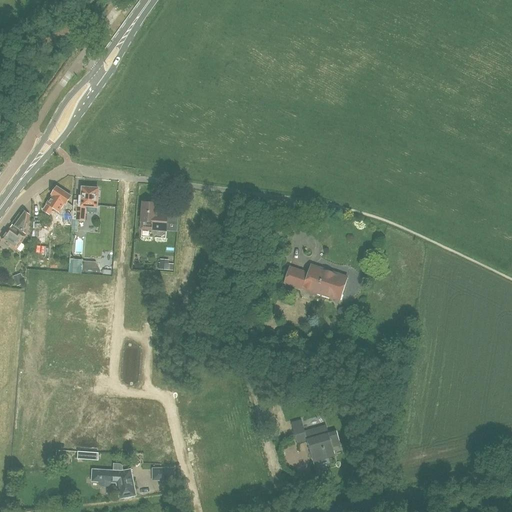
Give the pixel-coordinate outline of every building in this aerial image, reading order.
[(71,197),(57,187),(52,195),(53,195),(43,211),(50,215),(54,208),(60,212),(60,213),(66,217),(73,207),(67,203),(71,197)] [(72,231),(78,232),(79,220),(85,221),(86,207),(89,207),(88,212),(96,212),(98,189),(83,188),(82,197),(81,197),(80,201),(74,200),(72,231)] [(151,201),(151,203),(143,203),(141,229),(166,231),(167,216),(157,215),(157,211),(156,211),(156,207),(157,207),(158,201),(151,201)] [(23,210),(13,224),(13,225),(10,229),(18,234),(19,232),(24,236),(25,234),(29,215),(23,210)] [(16,250),(22,242),(25,237),(24,236),(19,232),(18,234),(10,229),(2,240),(16,250)] [(83,261),(70,260),(69,273),(72,273),(82,274),(83,263),(83,261)] [(42,264),(28,262),(26,282),(39,284),(42,264)] [(83,263),(82,274),(95,275),(96,264),(83,263)] [(301,288),(339,301),(347,278),(334,273),(334,275),(310,267),(308,274),(289,267),(284,283),(301,289),(301,288)] [(24,284),(20,274),(13,277),(17,286),(24,284)] [(68,294),(66,310),(98,312),(100,296),(68,294)] [(62,326),(61,341),(64,341),(68,341),(68,344),(66,344),(66,345),(67,345),(67,359),(65,359),(76,360),(76,361),(77,362),(77,361),(82,361),(82,362),(83,362),(83,361),(92,361),(91,361),(92,347),(93,347),(93,346),(81,345),(82,338),(73,338),(74,328),(74,327),(65,326),(62,326)] [(48,375),(47,388),(61,389),(62,389),(63,376),(62,376),(48,375)] [(231,379),(220,382),(229,413),(240,410),(231,379)] [(52,396),(51,412),(59,412),(63,412),(62,422),(78,424),(79,409),(81,409),(81,408),(79,408),(80,404),(82,404),(82,403),(80,403),(80,395),(64,393),(64,396),(60,396),(52,396)] [(112,414),(112,425),(131,426),(132,422),(142,423),(143,409),(137,408),(129,408),(129,407),(129,408),(125,407),(125,406),(124,406),(124,407),(113,407),(112,414)] [(340,443),(336,431),(328,433),(326,425),(305,431),(301,419),(291,422),(297,443),(307,440),(312,460),(334,454),(332,445),(340,443)] [(96,428),(95,442),(100,442),(107,443),(108,429),(101,428),(96,428)] [(222,447),(212,450),(220,477),(232,474),(231,473),(232,472),(232,471),(237,469),(237,470),(249,467),(246,456),(245,456),(242,447),(234,449),(233,445),(231,446),(230,442),(221,445),(222,447)] [(43,467),(43,468),(53,469),(55,451),(48,451),(48,452),(45,452),(45,460),(43,460),(43,466),(44,466),(44,467),(43,467)] [(120,495),(135,492),(131,470),(124,472),(124,471),(123,469),(123,467),(123,466),(122,466),(122,465),(121,464),(120,464),(114,464),(114,472),(94,470),(93,482),(98,482),(98,484),(111,485),(111,483),(117,483),(120,495)] [(175,470),(160,469),(160,481),(175,481),(175,470)]
